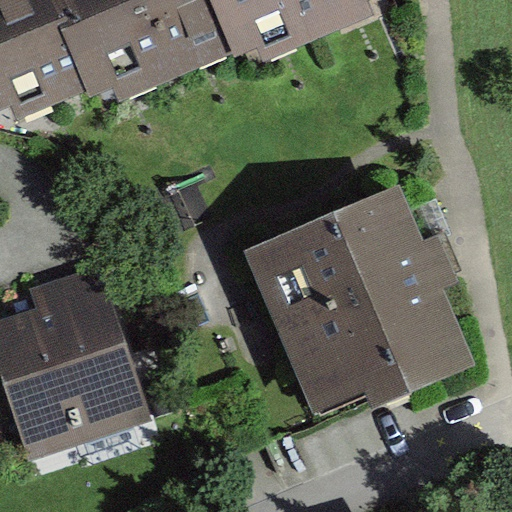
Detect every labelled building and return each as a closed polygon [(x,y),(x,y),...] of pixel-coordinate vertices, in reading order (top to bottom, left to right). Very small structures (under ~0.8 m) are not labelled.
[(81,0),(0,0),(0,141),(119,95),(81,0)] [(81,0),(119,95),(126,113),(270,57),(247,0),(81,0)] [(417,0),(247,0),(270,57),(273,64),(419,3),(417,0)] [(422,198),(267,259),(334,427),(488,366),(422,198)] [(108,291),(1,321),(41,462),(148,431),(108,291)]
